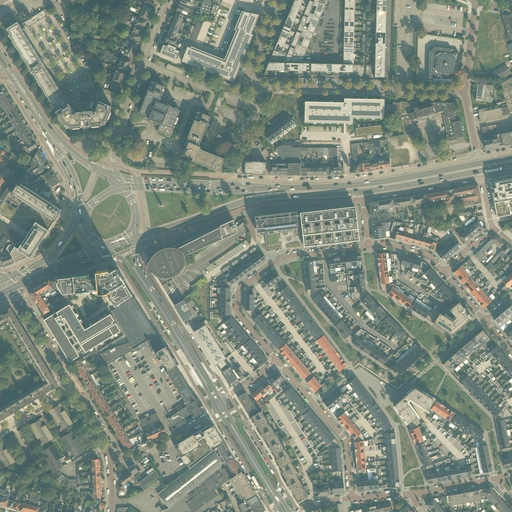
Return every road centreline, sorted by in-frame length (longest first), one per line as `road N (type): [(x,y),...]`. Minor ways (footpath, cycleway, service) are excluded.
road 1 (primary): [(153,232),(265,196),(379,189),(511,165)]
road 2 (primary): [(511,157),(363,184),(225,191)]
road 3 (residential): [(367,246),(291,255),(240,288),(238,316),(276,360)]
road 4 (residential): [(335,89),(246,83),(278,0)]
road 5 (residential): [(276,360),(345,440),(351,498)]
road 6 (primary): [(99,171),(51,131),(0,50)]
road 7 (primary): [(13,83),(69,172),(80,215)]
road 8 (residential): [(349,178),(234,179),(225,191)]
road 9 (residential): [(477,156),(349,178)]
road 10 (residential): [(332,59),(334,0),(316,45),(324,59)]
road 11 (residential): [(362,198),(482,177)]
